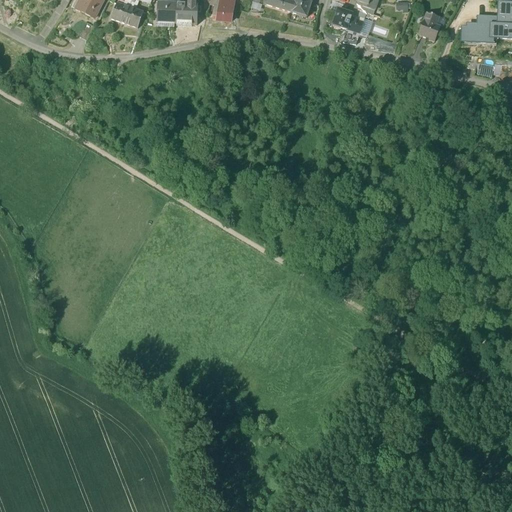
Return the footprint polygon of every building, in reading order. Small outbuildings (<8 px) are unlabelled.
[(104,0),(79,0),(83,2),(77,13),(94,22),(104,0)] [(220,0),(210,0),(207,17),(212,18),(212,17),(217,18),(219,10),(220,10),(221,9),(222,3),(220,3),(220,0)] [(281,0),(265,0),(263,7),(291,16),(295,3),(291,2),(290,4),(281,1),(281,0)] [(370,3),(359,0),(358,0),(358,4),(357,5),(363,6),(368,8),(370,3)] [(133,3),(127,1),(124,9),(130,11),(133,3)] [(195,1),(188,1),(188,7),(175,6),(175,7),(174,28),(197,29),(197,15),(200,15),(201,9),(198,9),(198,7),(195,7),(195,1)] [(311,5),(295,1),(295,3),(291,16),(306,21),(311,5)] [(378,3),(370,1),(370,3),(368,8),(363,6),(362,10),(374,13),(378,3)] [(138,5),(133,3),(130,11),(135,13),(138,5)] [(225,3),(222,3),(221,9),(220,10),(232,12),(233,4),(225,3)] [(363,6),(357,5),(358,4),(356,4),(353,11),(365,16),(368,17),(369,17),(373,18),(374,13),(362,10),(363,6)] [(175,7),(157,6),(156,27),(174,28),(175,7)] [(497,30),(511,30),(511,6),(498,6),(497,22),(497,30)] [(124,9),(116,7),(111,23),(124,28),(130,11),(124,9)] [(220,10),(219,10),(217,18),(216,23),(230,25),(232,12),(220,10)] [(135,13),(130,11),(124,28),(138,32),(143,16),(135,13)] [(365,16),(353,11),(351,17),(352,17),(350,22),(363,26),(364,20),(365,16)] [(351,17),(337,13),(332,29),(347,33),(350,22),(352,17),(351,17)] [(439,20),(426,16),(418,38),(429,42),(429,44),(434,46),(440,30),(436,28),(439,20)] [(488,21),(477,21),(476,29),(477,29),(477,33),(464,32),(463,45),(491,47),(492,42),(511,42),(511,30),(497,30),(497,22),(488,21)] [(363,26),(350,22),(347,33),(359,37),(363,26)] [(87,23),(79,39),(86,43),(95,27),(87,23)] [(477,61),(469,60),(467,72),(475,73),(477,61)] [(501,69),(494,68),(494,71),(493,74),(493,79),(500,80),(501,69)] [(511,70),(501,69),(500,80),(499,84),(504,84),(505,79),(506,79),(507,74),(511,75),(511,80),(511,79),(511,70)]
